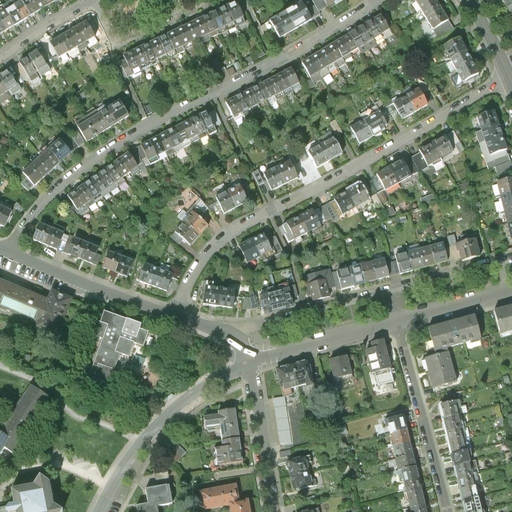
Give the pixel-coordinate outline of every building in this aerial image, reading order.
[(25,0),(22,0),(16,4),(25,19),(34,14),(25,0)] [(36,0),(25,0),(34,14),(42,9),(36,0)] [(48,0),(36,0),(42,9),(51,4),(48,0)] [(415,0),(421,9),(434,0),(415,0)] [(434,0),(421,9),(428,18),(443,8),(437,0),(434,0)] [(236,2),(227,6),(239,30),(248,26),(236,2)] [(294,30),(309,21),(300,3),(285,12),(294,30)] [(16,4),(8,9),(17,24),(25,19),(16,4)] [(227,6),(219,10),(230,34),(239,30),(227,6)] [(443,8),(428,18),(435,30),(451,20),(443,8)] [(8,9),(0,13),(0,14),(9,29),(17,24),(8,9)] [(230,34),(219,10),(211,14),(222,38),(230,34)] [(279,39),(294,30),(285,12),(270,21),(279,39)] [(0,14),(0,33),(0,34),(9,29),(0,14)] [(211,14),(201,18),(213,43),(222,38),(211,14)] [(382,14),(374,18),(383,33),(391,29),(382,14)] [(201,18),(193,22),(204,46),(213,43),(201,18)] [(374,18),(366,23),(375,38),(383,33),(374,18)] [(87,20),(77,26),(86,41),(95,36),(87,20)] [(204,46),(193,22),(185,26),(196,50),(204,46)] [(366,23),(358,28),(367,43),(375,38),(366,23)] [(77,26),(68,31),(77,46),(86,41),(77,26)] [(185,26),(175,30),(187,54),(196,50),(185,26)] [(358,28),(350,33),(359,48),(367,43),(358,28)] [(175,30),(167,34),(179,58),(187,54),(175,30)] [(68,31),(58,37),(67,52),(77,46),(68,31)] [(350,33),(342,38),(351,52),(359,48),(350,33)] [(179,58),(167,34),(160,38),(171,62),(179,58)] [(58,37),(49,42),(58,57),(67,52),(58,37)] [(160,38),(151,42),(162,66),(171,62),(160,38)] [(342,38),(334,42),(343,57),(351,52),(342,38)] [(450,61),(466,50),(458,38),(442,48),(450,61)] [(162,66),(151,42),(142,46),(154,70),(162,66)] [(334,42),(326,47),(335,62),(343,57),(334,42)] [(142,46),(134,50),(145,74),(154,70),(142,46)] [(326,47),(319,52),(328,67),(335,62),(326,47)] [(134,50),(124,55),(134,79),(145,74),(134,50)] [(450,61),(457,72),(473,62),(466,50),(450,61)] [(319,52),(311,57),(320,72),(328,67),(319,52)] [(39,53),(30,58),(43,77),(52,71),(39,53)] [(311,57),(303,62),(312,76),(320,72),(311,57)] [(30,58),(21,64),(30,78),(34,83),(43,77),(30,58)] [(222,68),(217,58),(210,61),(214,71),(222,68)] [(457,72),(464,83),(480,73),(473,62),(457,72)] [(24,81),(30,78),(21,64),(16,68),(24,81)] [(291,87),(299,83),(291,67),(282,72),(291,87)] [(0,75),(0,76),(10,92),(18,87),(8,70),(0,75)] [(283,92),(291,87),(282,72),(274,76),(283,92)] [(8,94),(10,92),(0,76),(0,98),(5,106),(13,101),(8,94)] [(275,96),(283,92),(274,76),(266,81),(275,96)] [(266,101),(275,96),(266,81),(258,85),(266,101)] [(258,105),(266,101),(258,85),(250,89),(258,105)] [(250,109),(258,105),(250,89),(242,94),(250,109)] [(422,92),(409,100),(415,113),(428,106),(422,92)] [(242,114),(250,109),(242,94),(233,98),(242,114)] [(117,98),(106,105),(118,124),(129,117),(117,98)] [(234,118),(242,114),(233,98),(225,103),(234,118)] [(415,113),(409,100),(396,108),(402,120),(415,113)] [(106,105),(96,111),(108,130),(118,124),(106,105)] [(501,108),(484,113),(489,128),(506,123),(501,108)] [(207,113),(215,126),(221,123),(214,110),(207,113)] [(96,111),(85,118),(98,137),(108,130),(96,111)] [(379,111),(364,119),(374,135),(388,127),(379,111)] [(206,131),(215,126),(207,113),(199,118),(206,131)] [(85,118),(75,125),(87,144),(98,137),(85,118)] [(198,136),(206,131),(199,118),(190,123),(198,136)] [(364,119),(350,128),(359,144),(374,135),(364,119)] [(331,123),(337,135),(342,133),(335,121),(331,123)] [(189,141),(198,136),(190,123),(182,128),(189,141)] [(506,123),(489,128),(493,139),(509,133),(506,123)] [(180,146),(189,141),(182,128),(173,133),(180,146)] [(493,139),(489,128),(482,131),(495,168),(502,166),(501,163),(497,151),(493,139)] [(453,131),(444,136),(453,153),(462,148),(453,131)] [(172,150),(180,146),(173,133),(165,138),(172,150)] [(511,141),(509,133),(493,139),(497,151),(511,146),(511,141)] [(453,153),(444,136),(431,144),(440,160),(453,153)] [(56,137),(47,145),(62,163),(72,154),(56,137)] [(163,155),(172,150),(165,138),(156,143),(163,155)] [(330,161),(343,154),(335,140),(322,147),(330,161)] [(155,160),(163,155),(156,143),(147,147),(155,160)] [(440,160),(431,144),(418,151),(419,153),(427,167),(440,160)] [(47,145),(37,154),(53,171),(62,163),(47,145)] [(511,146),(497,151),(501,163),(511,159),(511,146)] [(146,165),(155,160),(147,147),(139,152),(146,165)] [(317,169),(330,161),(322,147),(309,155),(317,169)] [(130,153),(122,158),(132,172),(139,167),(130,153)] [(427,167),(419,153),(411,158),(420,174),(428,169),(427,167)] [(37,154),(28,162),(43,179),(53,171),(37,154)] [(122,158),(114,164),(124,178),(132,172),(122,158)] [(511,159),(501,163),(502,166),(504,173),(511,170),(511,159)] [(387,168),(397,185),(410,178),(401,161),(387,168)] [(28,162),(19,170),(34,187),(43,179),(28,162)] [(278,168),(285,184),(299,178),(292,162),(278,168)] [(114,164),(107,169),(116,183),(124,178),(114,164)] [(264,175),(271,191),(285,184),(278,168),(264,175)] [(387,168),(376,175),(384,191),(397,185),(387,168)] [(107,169),(99,175),(108,188),(116,183),(107,169)] [(99,175),(91,180),(101,194),(108,188),(99,175)] [(91,180),(83,185),(93,199),(101,194),(91,180)] [(348,192),(356,207),(370,200),(362,184),(348,192)] [(83,185),(76,191),(85,204),(93,199),(83,185)] [(240,185),(228,192),(236,208),(249,201),(240,185)] [(76,191),(68,196),(78,210),(85,204),(76,191)] [(228,192),(216,199),(224,214),(236,208),(228,192)] [(348,192),(335,199),(343,215),(356,207),(348,192)] [(200,199),(189,210),(188,212),(184,209),(178,217),(183,222),(200,236),(208,226),(201,220),(209,209),(200,199)] [(343,215),(335,199),(314,211),(320,223),(330,218),(332,221),(343,215)] [(2,202),(0,204),(0,221),(5,224),(14,208),(12,207),(2,202)] [(16,202),(12,207),(14,208),(18,214),(23,209),(16,202)] [(299,216),(309,233),(322,226),(320,223),(314,211),(312,209),(299,216)] [(309,233),(299,216),(286,223),(291,232),(296,240),(309,233)] [(171,237),(178,245),(183,239),(192,247),(200,236),(183,222),(175,232),(171,237)] [(31,240),(43,245),(50,228),(37,223),(31,240)] [(291,232),(286,223),(279,227),(284,236),(291,232)] [(501,240),(497,227),(490,229),(494,242),(501,240)] [(63,233),(50,228),(43,245),(56,250),(63,233)] [(63,233),(56,250),(65,253),(72,236),(63,233)] [(265,233),(252,239),(260,256),(273,249),(265,233)] [(65,253),(78,258),(85,241),(72,236),(65,253)] [(252,239),(239,245),(247,262),(260,256),(252,239)] [(475,240),(460,244),(465,261),(480,257),(475,240)] [(78,258),(91,264),(98,246),(85,241),(78,258)] [(431,246),(436,264),(448,261),(443,243),(431,246)] [(420,250),(425,268),(436,264),(431,246),(420,250)] [(408,253),(413,271),(425,268),(420,250),(408,253)] [(107,253),(101,268),(114,273),(120,258),(107,253)] [(408,253),(397,256),(402,274),(413,271),(408,253)] [(120,258),(114,273),(127,278),(133,262),(120,258)] [(384,260),(372,263),(377,280),(389,277),(384,260)] [(144,263),(137,281),(152,287),(159,268),(144,263)] [(372,263),(361,266),(366,283),(377,280),(372,263)] [(361,266),(349,270),(354,287),(366,283),(361,266)] [(159,268),(152,287),(166,292),(173,273),(159,268)] [(349,270),(337,273),(342,290),(354,287),(349,270)] [(0,304),(40,322),(49,300),(0,280),(0,304)] [(325,280),(308,285),(313,302),(330,297),(325,280)] [(203,305),(217,306),(220,287),(205,285),(203,305)] [(217,306),(232,308),(235,289),(220,287),(217,306)] [(282,311),(296,308),(291,289),(277,293),(282,311)] [(49,300),(40,322),(39,325),(57,332),(71,297),(53,290),(49,300)] [(239,291),(239,309),(258,308),(258,291),(239,291)] [(268,315),(282,311),(277,293),(263,296),(268,315)] [(511,305),(495,310),(501,333),(511,330),(511,305)] [(113,314),(103,311),(100,322),(93,320),(88,334),(102,340),(90,373),(93,375),(92,379),(107,384),(113,369),(116,369),(119,359),(121,354),(128,358),(133,343),(142,347),(148,332),(139,329),(140,324),(113,314)] [(452,322),(428,328),(434,351),(482,338),(476,315),(452,322)] [(385,341),(371,344),(373,349),(368,351),(365,351),(370,373),(391,369),(385,341)] [(450,352),(425,359),(429,375),(433,390),(458,384),(450,352)] [(349,357),(329,361),(333,379),(353,375),(349,360),(349,357)] [(312,362),(294,366),(299,386),(316,382),(312,365),(312,362)] [(294,366),(277,369),(277,372),(281,390),(299,386),(294,366)] [(0,511),(0,455),(5,448),(12,453),(50,398),(31,385),(0,430),(0,511)] [(285,398),(273,399),(279,445),(291,444),(285,398)] [(438,405),(440,417),(454,414),(451,402),(438,405)] [(230,441),(239,440),(236,409),(218,411),(218,414),(203,415),(204,427),(220,425),(221,442),(230,441)] [(440,417),(443,429),(457,426),(454,414),(440,417)] [(407,430),(404,417),(388,420),(391,433),(407,430)] [(443,429),(446,442),(460,438),(457,426),(443,429)] [(410,443),(407,430),(391,433),(394,446),(410,443)] [(446,442),(449,454),(463,450),(460,438),(446,442)] [(239,440),(230,441),(230,447),(215,449),(216,465),(241,463),(239,440)] [(178,443),(168,455),(176,462),(186,450),(178,443)] [(413,456),(410,443),(394,446),(396,459),(413,456)] [(466,462),(463,450),(449,454),(452,465),(466,462)] [(303,455),(286,459),(289,475),(307,471),(303,455)] [(415,469),(413,456),(396,459),(399,472),(415,469)] [(468,474),(466,462),(452,465),(455,477),(468,474)] [(418,482),(415,469),(399,472),(402,485),(418,482)] [(307,471),(289,475),(293,490),(310,487),(307,471)] [(156,485),(169,485),(169,472),(157,472),(156,485)] [(471,486),(468,474),(455,477),(458,489),(471,486)] [(32,487),(11,490),(13,505),(7,505),(2,509),(4,511),(60,511),(53,506),(49,483),(39,477),(32,487)] [(421,495),(418,482),(402,485),(405,498),(421,495)] [(147,504),(136,507),(136,511),(158,511),(157,507),(170,505),(167,486),(145,490),(147,504)] [(235,486),(199,493),(202,511),(229,507),(230,511),(249,511),(248,502),(238,503),(237,494),(235,486)] [(474,498),(471,486),(458,489),(461,501),(474,498)] [(424,508),(421,495),(405,498),(408,511),(424,508)] [(470,511),(477,510),(474,498),(461,501),(463,511),(470,511)]
